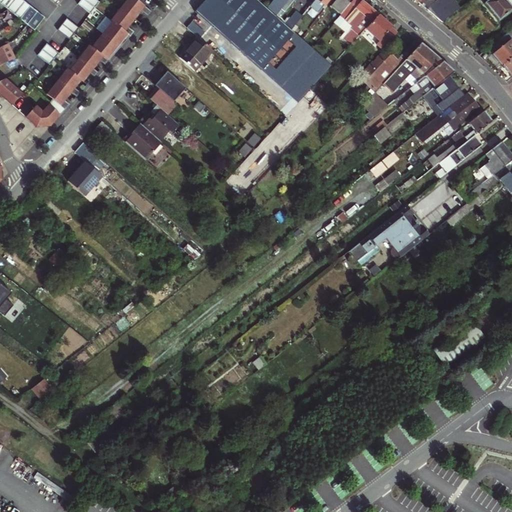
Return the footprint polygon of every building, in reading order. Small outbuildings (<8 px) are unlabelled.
[(3,0),(1,4),(7,9),(14,0),(3,0)] [(22,0),(14,0),(7,9),(20,19),(30,6),(22,0)] [(95,8),(84,0),(80,0),(78,4),(90,14),(95,8)] [(99,2),(96,0),(84,0),(95,8),(99,2)] [(152,12),(136,0),(126,0),(120,8),(135,20),(141,12),(147,17),(152,12)] [(310,90),(331,66),(259,2),(256,0),(204,0),(194,11),(297,103),(310,90)] [(273,0),(267,8),(276,15),(287,0),(290,0),(293,2),(294,0),(273,0)] [(314,0),(309,6),(318,14),(328,0),(314,0)] [(344,0),(335,0),(331,6),(336,10),(344,0)] [(350,3),(346,0),(344,0),(336,10),(341,14),(350,3)] [(366,29),(378,15),(379,14),(361,0),(353,0),(340,16),(352,26),(347,33),(348,34),(344,39),(351,45),(366,29)] [(420,0),(417,3),(425,10),(437,0),(420,0)] [(450,0),(437,0),(425,10),(441,23),(458,9),(450,0)] [(484,3),(499,21),(511,10),(511,0),(484,0),(486,2),(484,3)] [(30,6),(20,19),(27,25),(37,12),(30,6)] [(135,20),(120,8),(110,20),(113,23),(130,36),(134,32),(128,28),(135,20)] [(285,25),(291,30),(302,16),(296,11),(285,25)] [(44,18),(37,12),(27,25),(34,31),(44,18)] [(381,50),(397,33),(378,15),(366,29),(379,41),(376,45),(381,50)] [(79,28),(67,18),(62,24),(74,34),(79,28)] [(103,35),(113,23),(110,20),(107,18),(97,31),(103,35)] [(186,29),(197,38),(198,39),(204,31),(193,21),(186,29)] [(113,23),(103,35),(119,49),(130,36),(113,23)] [(74,34),(62,24),(57,30),(70,40),(74,34)] [(492,55),(502,66),(511,57),(511,28),(497,41),(502,46),(492,55)] [(103,35),(93,48),(108,61),(119,49),(103,35)] [(198,39),(197,38),(179,58),(194,72),(212,51),(198,39)] [(398,68),(418,46),(413,41),(399,57),(397,55),(395,58),(385,49),(359,77),(368,85),(375,92),(381,86),(383,84),(398,68)] [(420,43),(418,46),(398,68),(400,70),(402,67),(410,75),(416,69),(425,76),(442,62),(420,43)] [(0,47),(0,65),(14,59),(7,44),(0,47)] [(46,44),(42,49),(54,59),(59,53),(46,44)] [(93,48),(90,46),(80,59),(93,69),(99,62),(104,65),(108,61),(93,48)] [(54,59),(42,49),(37,55),(50,65),(54,59)] [(511,57),(502,66),(511,78),(511,77),(511,57)] [(81,80),(83,82),(89,74),(94,77),(98,73),(93,69),(80,59),(70,71),(81,80)] [(425,76),(413,86),(409,89),(414,95),(408,99),(409,100),(406,101),(410,107),(422,97),(448,77),(454,72),(442,62),(425,76)] [(413,86),(425,76),(416,69),(410,75),(402,67),(400,70),(398,68),(383,84),(393,93),(406,79),(413,86)] [(68,70),(57,82),(71,93),(76,97),(80,93),(75,88),(81,80),(70,71),(68,70)] [(162,77),(181,94),(185,89),(166,72),(162,77)] [(181,94),(162,77),(154,86),(156,89),(172,103),(181,94)] [(464,96),(448,77),(422,97),(438,117),(464,96)] [(6,79),(0,81),(0,95),(12,106),(22,93),(6,79)] [(57,82),(46,94),(52,99),(48,105),(60,115),(70,105),(65,101),(71,93),(57,82)] [(372,96),(375,92),(368,85),(364,89),(372,96)] [(366,110),(384,90),(381,86),(375,92),(372,96),(362,106),(366,110)] [(166,115),(175,105),(172,103),(156,89),(148,98),(156,106),(166,115)] [(314,93),(310,90),(297,103),(294,107),(298,110),(314,93)] [(366,110),(373,118),(394,101),(384,90),(366,110)] [(451,137),(483,113),(467,94),(464,96),(438,117),(414,135),(421,143),(424,141),(441,127),(443,130),(447,135),(448,135),(450,138),(451,137)] [(410,107),(406,101),(398,108),(403,113),(406,110),(410,107)] [(36,105),(25,118),(36,127),(50,126),(60,115),(48,105),(42,111),(36,105)] [(138,122),(141,125),(160,142),(168,132),(170,134),(178,125),(166,115),(156,106),(149,113),(154,117),(154,120),(151,120),(150,121),(144,116),(138,122)] [(386,126),(384,128),(387,131),(409,114),(406,110),(403,113),(386,126)] [(428,160),(433,168),(438,164),(474,136),(491,122),(484,112),(483,113),(451,137),(456,143),(437,159),(434,156),(428,160)] [(383,121),(370,132),(373,136),(384,128),(386,126),(383,121)] [(112,131),(101,122),(93,132),(103,141),(112,131)] [(327,133),(333,138),(342,129),(337,125),(336,123),(327,133)] [(129,133),(122,140),(145,161),(161,143),(160,142),(141,125),(132,135),(129,133)] [(424,141),(426,144),(443,130),(441,127),(424,141)] [(387,131),(384,128),(373,136),(380,144),(390,136),(387,131)] [(260,140),(254,135),(251,139),(256,144),(260,140)] [(435,173),(440,179),(444,175),(481,145),(474,136),(438,164),(442,168),(435,173)] [(256,144),(251,139),(248,142),(253,147),(256,144)] [(90,166),(98,157),(83,143),(74,152),(84,161),(90,166)] [(511,156),(501,143),(486,155),(491,161),(480,169),(488,179),(463,198),(467,204),(480,194),(498,180),(511,169),(511,156)] [(246,146),(243,149),(249,154),(252,151),(246,146)] [(249,154),(243,149),(240,153),(245,158),(249,154)] [(398,160),(393,153),(387,157),(375,167),(370,171),(375,178),(398,160)] [(371,163),(375,167),(387,157),(383,153),(371,163)] [(98,157),(90,166),(97,172),(105,163),(98,157)] [(84,161),(78,167),(79,168),(74,173),(67,182),(84,196),(101,177),(97,172),(90,166),(84,161)] [(511,169),(498,180),(511,196),(511,169)] [(384,180),(388,186),(400,176),(396,170),(384,180)] [(369,182),(375,178),(370,171),(364,176),(369,182)] [(400,187),(404,191),(417,181),(413,177),(404,184),(400,187)] [(50,202),(35,188),(27,198),(42,211),(50,202)] [(450,226),(484,199),(480,194),(467,204),(446,221),(450,226)] [(36,209),(25,200),(18,208),(28,217),(36,209)] [(397,260),(429,235),(423,227),(420,230),(409,217),(413,214),(406,206),(404,208),(348,252),(351,255),(350,257),(349,259),(349,261),(351,263),(353,264),(355,264),(357,263),(360,267),(381,250),(377,246),(385,239),(392,248),(391,249),(390,251),(390,253),(391,256),(392,258),(394,259),(396,260),(397,260)] [(24,222),(28,217),(18,208),(13,214),(24,222)] [(280,211),(274,216),(280,224),(286,219),(280,211)] [(0,239),(6,244),(10,239),(0,230),(0,239)] [(60,261),(54,256),(49,260),(55,266),(60,261)] [(381,273),(377,267),(369,273),(373,279),(381,273)] [(0,316),(2,319),(11,308),(4,302),(9,295),(0,287),(0,274),(1,274),(0,273),(0,316)] [(431,348),(443,367),(485,339),(472,321),(431,348)] [(253,374),(266,364),(260,356),(247,367),(253,374)] [(43,380),(32,389),(41,400),(52,392),(43,380)] [(101,415),(109,426),(133,407),(125,396),(101,415)] [(87,444),(95,453),(114,438),(106,429),(87,444)] [(247,480),(261,497),(274,486),(259,469),(247,480)] [(34,478),(71,503),(74,498),(37,473),(34,478)] [(182,491),(177,483),(165,493),(170,500),(182,491)]
